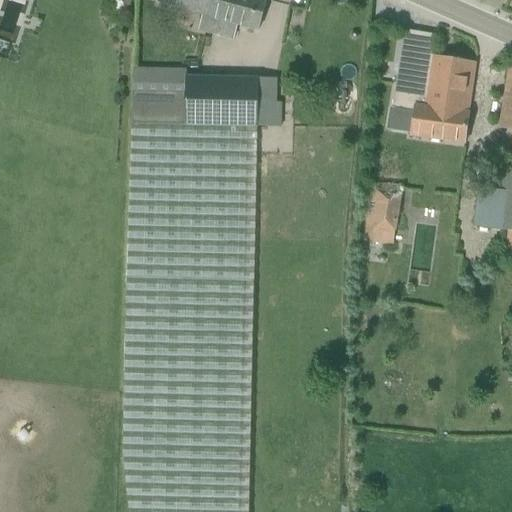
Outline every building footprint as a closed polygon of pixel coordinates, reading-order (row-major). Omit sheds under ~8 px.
[(160,0),(160,4),(186,11),(220,21),(216,35),(234,39),(238,25),(259,31),(267,0),(160,0)] [(437,36),(404,30),(392,109),(414,112),(412,137),(466,144),(470,113),(469,113),(476,64),(434,57),(437,36)] [(511,130),(511,69),(509,70),(500,129),(511,130)] [(249,511),(258,127),(280,128),(280,104),(258,104),(259,92),(261,92),(261,83),(259,82),(259,79),(187,78),(187,73),(134,72),(127,279),(123,458),(130,511),(249,511)] [(511,163),(506,163),(502,191),(507,192),(501,231),(511,232),(511,163)] [(371,202),(367,228),(395,232),(398,212),(392,211),(393,205),(371,202)]
